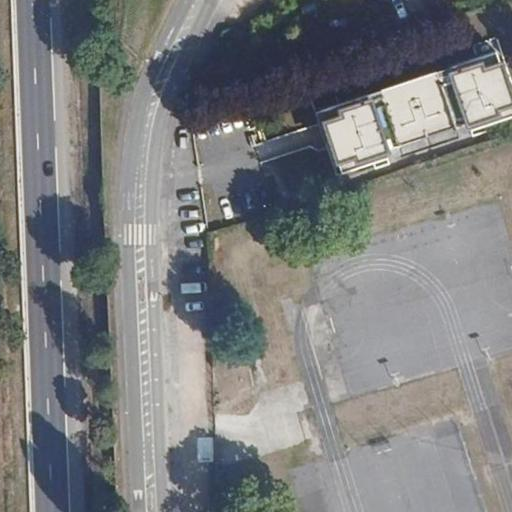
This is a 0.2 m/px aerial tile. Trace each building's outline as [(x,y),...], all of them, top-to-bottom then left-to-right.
[(496,112),(499,120),(511,116),(511,92),(499,49),(452,63),(453,68),(439,72),(438,68),(381,86),(383,92),(370,94),(369,90),(324,104),(333,135),(343,167),(359,162),(358,154),(387,147),(385,140),(397,136),(399,143),(455,126),(453,119),(466,115),(469,121),(496,112)] [(453,68),(452,63),(438,68),(439,72),(453,68)] [(383,92),(381,86),(369,90),(370,94),(383,92)] [(327,136),(333,135),(324,104),(317,106),(327,136)] [(471,128),(499,120),(496,112),(469,121),(471,128)] [(455,126),(469,121),(466,115),(453,119),(455,126)] [(457,133),(455,126),(399,143),(402,149),(457,133)] [(257,142),(262,166),(276,163),(282,191),(334,180),(322,128),(257,142)] [(387,147),(399,143),(397,136),(385,140),(387,147)] [(388,154),(387,147),(358,154),(359,162),(388,154)]
